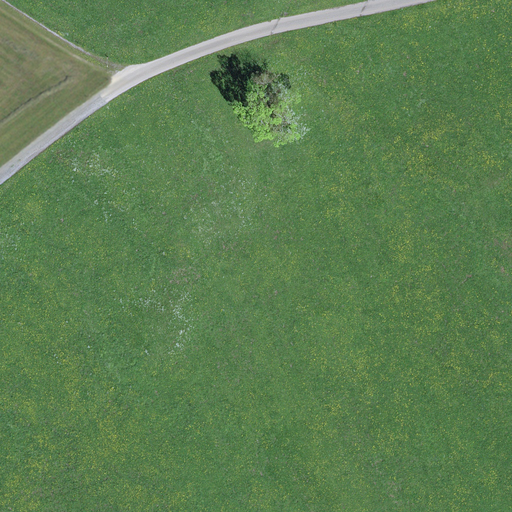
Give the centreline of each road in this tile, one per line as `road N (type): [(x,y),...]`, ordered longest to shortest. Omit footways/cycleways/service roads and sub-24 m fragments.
road 1 (track): [(401,0),(219,43),(131,76),(0,177)]
road 2 (track): [(0,2),(84,58),(131,76)]
